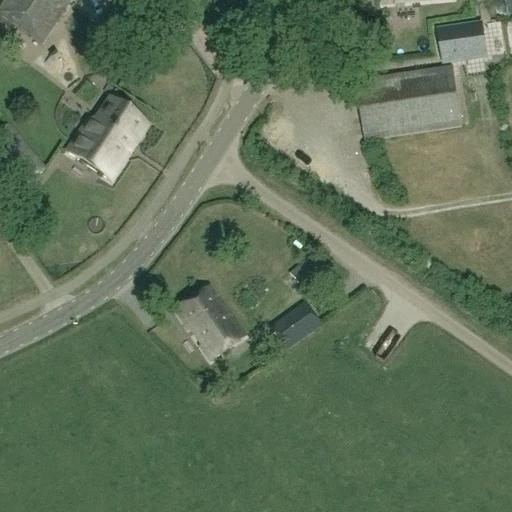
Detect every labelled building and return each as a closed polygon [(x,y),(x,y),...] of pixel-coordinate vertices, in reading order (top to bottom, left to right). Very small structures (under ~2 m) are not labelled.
[(71,0),(6,0),(0,9),(0,15),(41,44),(71,0)] [(511,0),(494,0),(498,13),(511,15),(511,0)] [(370,59),(385,28),(377,24),(380,18),(361,8),(357,14),(334,4),(319,31),(370,59)] [(438,32),(443,64),(506,54),(501,22),(438,32)] [(357,83),(357,86),(366,143),(462,128),(453,68),(357,83)] [(111,181),(148,125),(109,99),(100,112),(101,119),(90,120),(89,120),(67,153),(111,181)] [(0,162),(21,189),(46,170),(10,124),(0,130),(0,162)] [(316,254),(290,275),(298,284),(313,272),(327,289),(338,280),(316,254)] [(208,286),(174,311),(193,337),(211,362),(245,338),(228,314),(208,286)] [(273,329),(285,350),(322,325),(306,303),(273,329)] [(356,333),(341,337),(346,355),(361,351),(356,333)]
